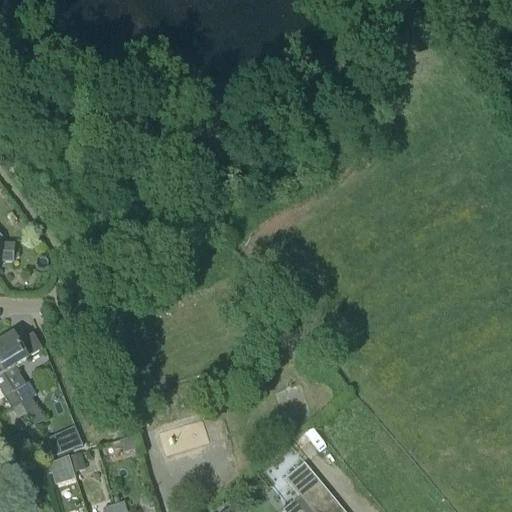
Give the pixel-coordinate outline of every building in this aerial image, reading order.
[(13,248),(0,246),(0,264),(12,265),(13,248)] [(26,388),(15,369),(28,361),(27,361),(18,346),(12,337),(0,344),(0,372),(14,395),(13,395),(20,406),(21,406),(26,413),(35,408),(23,389),(26,388)] [(18,346),(27,361),(41,352),(33,338),(18,346)] [(14,395),(0,372),(0,393),(3,399),(13,394),(13,395),(14,395)] [(53,459),(64,455),(57,436),(45,440),(53,459)] [(120,444),(124,455),(137,451),(134,440),(120,444)] [(73,473),(84,470),(80,456),(69,460),(73,473)] [(291,492),(312,475),(303,465),(283,481),(291,492)] [(312,475),(291,492),(299,501),(320,484),(312,475)] [(20,496),(38,490),(34,476),(16,482),(20,496)] [(320,484),(299,501),(305,509),(307,511),(327,494),(320,484)] [(327,494),(307,511),(323,511),(335,503),(327,494)] [(300,511),(302,511),(294,503),(283,511),(300,511)] [(342,511),(335,503),(323,511),(342,511)]
